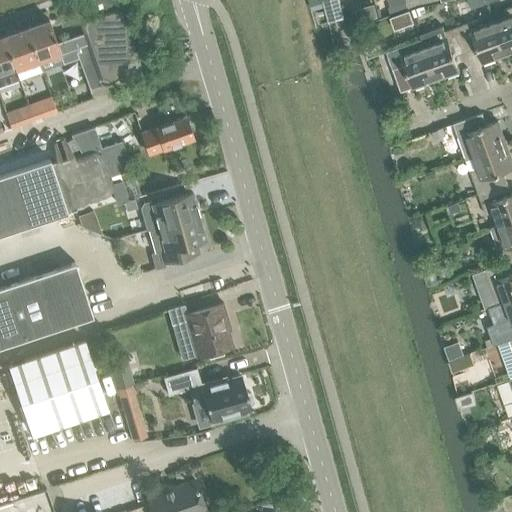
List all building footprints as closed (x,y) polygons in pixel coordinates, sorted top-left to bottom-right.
[(85,11),(115,0),(84,0),(81,1),(85,11)] [(322,0),(328,22),(343,18),(337,0),(322,0)] [(403,0),(404,1),(406,8),(437,0),(403,0)] [(505,16),(493,20),(505,54),(511,51),(511,5),(503,9),(505,16)] [(28,26),(26,27),(40,67),(67,58),(70,66),(81,61),(88,81),(98,78),(107,82),(138,71),(142,62),(123,11),(114,7),(86,17),(80,10),(75,12),(83,32),(57,42),(48,19),(38,22),(35,21),(29,23),(28,26)] [(368,9),(365,15),(366,19),(378,16),(375,7),(368,9)] [(413,22),(409,10),(389,17),(394,29),(413,22)] [(476,18),(455,26),(465,52),(475,48),(481,62),(505,54),(493,20),(479,25),(476,18)] [(422,38),(421,38),(435,79),(458,71),(452,56),(465,52),(455,26),(444,30),(442,25),(420,33),(422,38)] [(5,34),(3,35),(19,78),(41,70),(40,67),(26,27),(14,31),(12,30),(6,32),(5,34)] [(0,85),(19,78),(3,35),(0,36),(0,85)] [(411,87),(435,79),(421,38),(385,51),(395,80),(407,76),(411,87)] [(44,103),(30,108),(34,119),(48,114),(44,103)] [(13,114),(17,125),(34,119),(30,108),(13,114)] [(480,113),(451,123),(463,158),(470,156),(504,144),(495,121),(484,125),(480,113)] [(185,117),(142,132),(149,152),(192,137),(185,117)] [(93,126),(70,134),(81,153),(100,146),(93,126)] [(443,128),(431,132),(434,139),(445,135),(443,128)] [(109,182),(98,147),(81,153),(74,156),(64,137),(52,141),(54,162),(51,163),(68,212),(114,196),(109,182)] [(98,147),(109,182),(121,179),(118,172),(130,168),(121,140),(98,147)] [(475,169),(468,171),(476,193),(505,183),(501,170),(511,166),(504,144),(470,156),(475,169)] [(49,159),(11,171),(29,225),(68,212),(51,163),(50,163),(49,159)] [(130,168),(118,172),(121,179),(128,199),(134,197),(140,195),(130,168)] [(11,171),(0,175),(0,234),(29,225),(11,171)] [(121,179),(109,182),(114,196),(116,204),(124,201),(128,199),(121,179)] [(173,179),(158,183),(159,189),(174,185),(173,179)] [(505,183),(476,193),(484,215),(490,213),(495,225),(495,226),(511,219),(511,194),(510,195),(505,183)] [(143,202),(140,206),(147,229),(148,229),(199,215),(193,192),(152,204),(151,204),(150,200),(143,202)] [(128,199),(124,201),(126,210),(136,207),(134,197),(128,199)] [(458,202),(447,206),(450,214),(461,210),(458,202)] [(199,215),(148,229),(155,252),(150,253),(155,268),(164,265),(163,262),(164,261),(198,252),(195,241),(206,238),(199,215)] [(495,225),(488,227),(500,262),(510,258),(511,257),(511,219),(495,226),(495,225)] [(500,262),(484,268),(496,303),(511,297),(511,262),(510,258),(500,262)] [(75,263),(44,273),(61,325),(92,315),(75,263)] [(434,270),(423,273),(427,287),(438,284),(434,270)] [(44,273),(14,283),(31,336),(61,325),(44,273)] [(0,344),(0,346),(31,336),(14,283),(0,287),(0,344)] [(500,322),(488,326),(492,337),(495,343),(497,342),(511,337),(511,297),(496,303),(494,304),(500,322)] [(197,355),(232,345),(224,318),(227,317),(223,302),(186,313),(184,304),(167,309),(171,324),(186,319),(197,355)] [(492,337),(485,339),(487,346),(495,343),(492,337)] [(511,337),(497,342),(509,378),(511,376),(511,337)] [(8,368),(32,436),(108,409),(85,341),(8,368)] [(448,360),(463,355),(458,341),(444,346),(448,360)] [(124,353),(106,358),(114,387),(132,382),(124,353)] [(474,364),(470,353),(448,361),(452,372),(474,364)] [(226,377),(200,384),(196,368),(162,377),(167,394),(188,388),(192,403),(204,400),(210,422),(227,417),(226,414),(249,408),(249,406),(253,402),(251,394),(245,391),(241,377),(227,380),(226,377)] [(131,384),(116,388),(128,428),(131,440),(146,435),(131,384)] [(455,397),(458,408),(459,408),(475,403),(472,392),(455,397)] [(151,511),(204,511),(193,480),(163,491),(162,489),(145,495),(151,511)]
